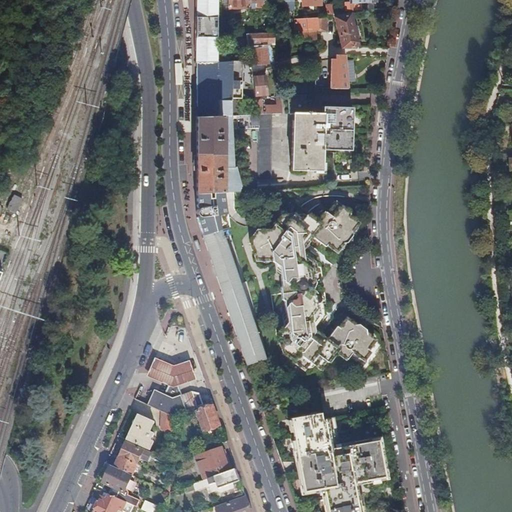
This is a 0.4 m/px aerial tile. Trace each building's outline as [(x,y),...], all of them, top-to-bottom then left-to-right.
[(217,62),(217,35),(216,0),(196,0),(196,63),(217,62)] [(228,0),(229,10),(249,9),(248,0),(228,0)] [(248,0),(249,9),(257,8),(266,8),(265,0),(248,0)] [(293,0),(287,0),(282,0),(282,10),(294,10),(293,0)] [(345,4),(346,12),(351,11),(362,10),(362,0),(350,0),(351,4),(345,4)] [(362,0),(362,10),(374,9),(373,3),(378,3),(377,0),(362,0)] [(328,16),(338,14),(337,8),(334,8),(333,4),(327,5),(328,16)] [(343,48),(360,48),(351,14),(336,18),(343,48)] [(318,19),(294,21),(295,32),(319,31),(318,19)] [(323,31),(319,31),(319,33),(327,33),(327,23),(329,22),(328,19),(322,19),(323,31)] [(253,73),(265,70),(264,64),(268,64),(267,49),(255,50),(255,44),(275,43),(275,33),(258,34),(249,34),(252,61),(253,73)] [(346,55),(337,55),(337,60),(333,60),(332,89),(345,89),(345,87),(345,71),(346,55)] [(196,117),(231,116),(231,98),(242,98),(243,61),(217,62),(196,63),(196,117)] [(266,95),(265,70),(253,73),(256,114),(259,114),(264,114),(262,95),(266,95)] [(291,113),(308,111),(308,95),(290,95),(291,113)] [(267,106),(268,114),(273,113),(283,113),(282,97),(278,97),(278,106),(267,106)] [(309,111),(308,114),(295,113),(292,169),(322,170),(323,150),(349,151),(352,109),(325,107),(325,114),(311,114),(311,111),(309,111)] [(259,128),(258,181),(272,180),(273,113),(268,114),(264,114),(259,114),(259,128)] [(256,114),(237,115),(238,129),(259,128),(259,114),(256,114)] [(222,193),(239,192),(241,188),(234,168),(231,116),(196,117),(196,194),(222,193)] [(224,204),(222,193),(196,194),(197,204),(197,206),(199,208),(197,211),(197,214),(199,217),(198,218),(216,274),(247,366),(265,360),(243,292),(221,230),(227,228),(224,204)] [(15,213),(22,198),(14,194),(6,209),(15,213)] [(272,232),(258,231),(251,240),(258,261),(270,259),(280,266),(283,286),(281,288),(282,300),(285,302),(287,323),(278,336),(283,353),(293,360),(293,361),(304,370),(309,363),(314,367),(320,358),(327,363),(335,352),(346,360),(348,358),(359,365),(369,351),(367,349),(374,340),(366,334),(365,330),(358,324),(353,325),(347,319),(339,329),(337,327),(333,331),(326,341),(310,329),(321,314),(319,304),(315,304),(314,298),(317,294),(313,291),(316,285),(311,282),(311,277),(315,276),(313,264),(299,254),(311,238),(321,245),(325,248),(327,246),(337,253),(343,245),(347,244),(353,236),(352,232),(357,224),(349,217),(350,214),(338,205),(334,206),(328,214),(326,213),(317,223),(312,219),(307,215),(302,222),(293,216),(290,220),(283,215),(274,227),(275,228),(272,232)] [(329,328),(317,250),(321,245),(311,238),(299,254),(313,264),(315,276),(311,277),(311,282),(316,285),(313,291),(317,294),(314,298),(315,304),(319,304),(321,314),(310,329),(326,341),(333,331),(329,328)] [(198,381),(191,362),(175,368),(157,359),(149,378),(170,387),(172,384),(178,385),(179,387),(198,381)] [(257,376),(255,376),(260,390),(264,388),(266,386),(267,382),(267,380),(265,377),(263,376),(260,375),(257,376)] [(156,390),(149,406),(157,410),(163,412),(175,418),(191,412),(199,409),(193,392),(183,396),(179,387),(178,385),(172,384),(170,387),(167,395),(156,390)] [(222,426),(215,406),(199,412),(206,433),(222,426)] [(175,418),(163,412),(162,430),(174,436),(175,418)] [(291,419),(305,493),(324,489),(328,511),(367,511),(366,505),(359,506),(354,483),(386,478),(380,440),(341,447),(336,418),(322,421),(321,413),(291,419)] [(140,417),(129,441),(151,451),(154,443),(151,442),(154,434),(150,432),(154,424),(140,417)] [(108,461),(117,464),(127,440),(118,436),(108,461)] [(128,443),(116,468),(133,476),(141,458),(148,462),(152,454),(128,443)] [(198,458),(206,481),(231,472),(223,449),(198,458)] [(120,491),(117,498),(135,506),(138,508),(141,501),(129,495),(130,494),(130,493),(130,492),(130,491),(129,490),(128,490),(127,490),(133,476),(116,468),(107,464),(99,481),(120,491)] [(206,481),(194,485),(196,491),(208,487),(210,493),(220,489),(221,493),(235,488),(234,484),(242,481),(238,470),(231,472),(206,481)] [(188,493),(196,491),(194,485),(186,488),(188,493)] [(124,511),(132,511),(135,506),(117,498),(112,496),(110,501),(103,498),(96,511),(118,511),(119,510),(124,511)] [(218,511),(252,511),(248,498),(218,509),(218,511)] [(146,500),(142,509),(147,511),(154,511),(157,505),(146,500)]
